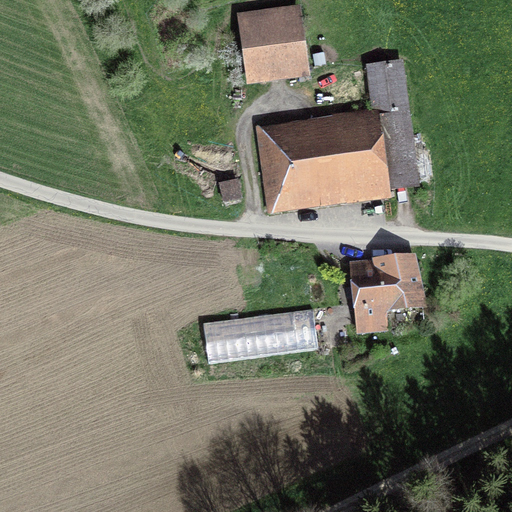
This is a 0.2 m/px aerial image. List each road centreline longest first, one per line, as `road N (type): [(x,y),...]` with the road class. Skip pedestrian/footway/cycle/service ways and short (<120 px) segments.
road 1 (residential): [(0,179),(191,224),(511,245)]
road 2 (track): [(324,511),(511,424)]
